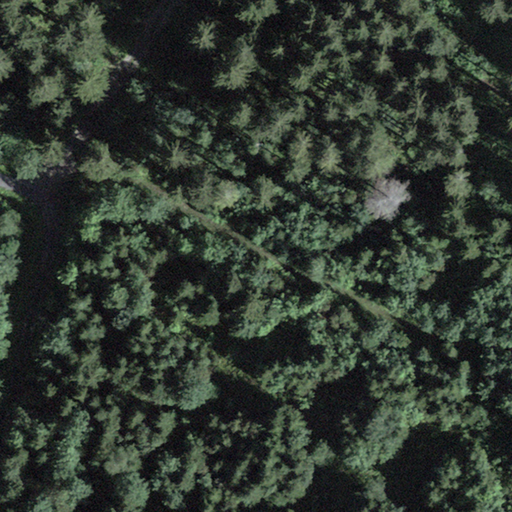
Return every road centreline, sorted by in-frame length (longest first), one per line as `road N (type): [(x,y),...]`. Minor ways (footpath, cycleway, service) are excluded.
road 1 (track): [(0,419),(52,198)]
road 2 (track): [(160,0),(52,198)]
